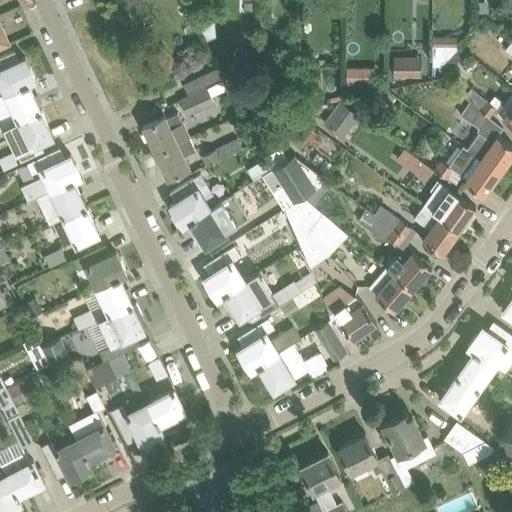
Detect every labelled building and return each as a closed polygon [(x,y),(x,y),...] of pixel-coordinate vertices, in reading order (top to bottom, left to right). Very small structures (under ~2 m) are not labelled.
[(476,11),(487,11),(487,0),(476,0),(476,11)] [(213,20),(200,26),(206,39),(215,35),(213,20)] [(0,47),(10,43),(0,21),(0,47)] [(148,60),(162,77),(179,63),(165,46),(148,60)] [(456,46),(432,46),(432,66),(441,66),(456,50),(456,46)] [(456,50),(441,66),(446,74),(465,53),(458,47),(456,50)] [(0,76),(6,89),(35,75),(25,56),(18,59),(14,50),(0,56),(0,76)] [(396,72),(422,73),(422,54),(396,53),(396,72)] [(348,84),(376,83),(376,64),(347,65),(348,84)] [(210,82),(221,77),(216,67),(205,73),(210,82)] [(7,92),(6,92),(17,118),(40,107),(29,82),(36,79),(35,75),(6,89),(7,92)] [(211,95),(226,88),(221,77),(179,97),(186,114),(214,101),(211,95)] [(469,99),(467,101),(489,116),(495,107),(469,88),(464,95),(469,99)] [(511,90),(496,111),(511,123),(511,90)] [(306,91),(300,95),(303,107),(309,106),(306,91)] [(340,100),(324,123),(342,136),(358,113),(340,100)] [(503,127),(489,116),(467,101),(459,113),(478,126),(476,129),(478,130),(466,146),(466,147),(501,172),(511,155),(511,144),(498,134),(503,127)] [(31,147),(54,136),(40,107),(17,118),(6,123),(16,145),(20,145),(28,141),(31,147)] [(165,115),(143,125),(155,151),(189,135),(182,121),(177,111),(166,116),(165,115)] [(167,177),(190,166),(183,153),(195,148),(189,135),(155,151),(167,177)] [(207,163),(242,147),(237,137),(202,152),(207,163)] [(464,180),(484,195),(501,172),(466,147),(466,146),(462,143),(447,164),(440,159),(435,166),(448,176),(453,168),(466,177),(464,180)] [(398,155),(427,177),(435,166),(405,145),(398,155)] [(28,200),(37,196),(74,179),(82,176),(71,153),(64,156),(59,147),(27,162),(32,172),(41,167),(44,174),(21,185),(28,200)] [(281,147),(259,160),(260,161),(266,171),(267,172),(274,167),(273,165),(288,158),(281,147)] [(19,161),(14,150),(0,155),(0,161),(4,169),(19,161)] [(288,158),(273,165),(274,167),(295,201),(316,187),(315,185),(328,179),(294,154),(288,158)] [(170,203),(183,225),(190,220),(212,206),(211,206),(210,207),(197,187),(206,181),(201,172),(171,191),(176,199),(170,203)] [(37,196),(49,223),(63,216),(87,205),(74,179),(37,196)] [(476,206),(460,195),(438,179),(431,188),(433,190),(423,204),(459,229),(476,206)] [(206,245),(228,232),(227,230),(249,215),(233,192),(211,206),(212,206),(190,220),(206,245)] [(298,238),(309,230),(323,212),(314,202),(293,229),(298,238)] [(422,238),(443,253),(459,229),(423,204),(414,216),(430,228),(422,238)] [(76,244),(99,233),(87,205),(63,216),(76,244)] [(379,217),(409,239),(417,230),(385,207),(379,216),(379,217)] [(389,235),(402,247),(409,239),(379,217),(379,216),(371,210),(364,221),(371,226),(369,228),(385,239),(389,235)] [(330,253),(348,234),(323,212),(309,230),(330,253)] [(298,238),(310,265),(330,253),(309,230),(298,238)] [(96,286),(119,275),(120,276),(127,272),(116,249),(109,253),(105,243),(74,258),(79,269),(89,264),(99,284),(96,286)] [(244,279),(242,277),(232,260),(241,254),(235,244),(204,263),(204,264),(206,263),(210,271),(204,275),(216,294),(217,297),(221,295),(220,294),(244,280),(244,279)] [(3,246),(0,247),(0,263),(9,259),(3,246)] [(66,257),(60,246),(44,253),(50,265),(66,257)] [(404,259),(396,253),(385,266),(412,288),(431,267),(416,253),(412,250),(404,259)] [(379,297),(394,310),(412,288),(385,266),(369,285),(377,291),(375,293),(379,297)] [(258,270),(244,279),(244,280),(220,294),(221,295),(228,307),(232,305),(240,318),(257,307),(262,315),(280,304),(258,270)] [(296,282),(295,282),(300,291),(318,280),(313,271),(296,282)] [(104,303),(109,313),(132,302),(120,276),(119,275),(96,286),(104,303)] [(300,305),(319,294),(313,284),(294,295),(300,305)] [(43,311),(36,296),(25,302),(32,316),(43,311)] [(353,338),(377,321),(366,305),(364,302),(355,296),(335,311),(342,321),(353,338)] [(511,296),(503,309),(511,315),(511,296)] [(132,302),(109,313),(98,317),(111,345),(122,340),(145,329),(139,317),(143,315),(137,302),(133,304),(132,302)] [(251,369),(258,365),(259,365),(278,352),(277,350),(294,340),(299,336),(292,324),(270,338),(265,331),(275,326),(269,316),(239,335),(244,344),(238,348),(251,369)] [(333,357),(347,349),(329,319),(315,328),(333,357)] [(488,329),(482,324),(470,342),(496,360),(507,344),(511,347),(511,332),(494,320),(488,329)] [(60,335),(41,344),(49,362),(72,358),(60,335)] [(319,351),(305,359),(294,340),(277,350),(278,352),(259,365),(274,390),(308,368),(309,370),(324,362),(319,351)] [(496,364),(494,363),(496,360),(470,342),(467,345),(474,350),(458,372),(479,387),(496,364)] [(158,379),(169,373),(160,356),(149,362),(158,379)] [(94,388),(96,387),(112,378),(103,360),(85,370),(90,380),(94,388)] [(440,398),(461,413),(479,387),(458,372),(440,398)] [(24,379),(17,382),(7,387),(21,413),(27,410),(23,402),(33,397),(28,388),(24,379)] [(0,388),(0,403),(22,446),(34,441),(20,414),(21,413),(7,387),(7,385),(0,388)] [(148,401),(149,403),(160,423),(186,410),(175,387),(148,401)] [(94,411),(106,405),(97,388),(85,394),(94,411)] [(123,403),(113,409),(128,440),(137,435),(141,442),(164,430),(160,423),(149,403),(128,413),(123,403)] [(77,437),(78,438),(89,459),(115,445),(99,413),(84,421),(89,431),(77,437)] [(403,413),(383,423),(387,430),(386,430),(392,442),(393,442),(398,452),(391,456),(397,468),(435,449),(427,434),(423,436),(412,415),(406,418),(403,413)] [(466,461),(490,451),(494,445),(456,420),(443,439),(462,450),(466,461)] [(404,485),(399,474),(388,453),(379,457),(366,432),(339,445),(352,471),(370,462),(375,473),(382,470),(393,494),(406,487),(404,485)] [(491,452),(507,462),(511,454),(511,444),(501,437),(491,452)] [(70,478),(93,466),(89,459),(78,438),(56,449),(52,439),(42,444),(58,475),(67,471),(70,478)] [(26,451),(2,464),(7,475),(8,475),(18,495),(45,481),(33,459),(30,460),(26,451)] [(348,511),(342,501),(336,504),(327,485),(341,478),(328,451),(301,464),(319,500),(303,507),(305,511),(348,511)] [(7,475),(2,464),(0,464),(0,511),(2,511),(22,502),(18,495),(8,475),(7,475)]
